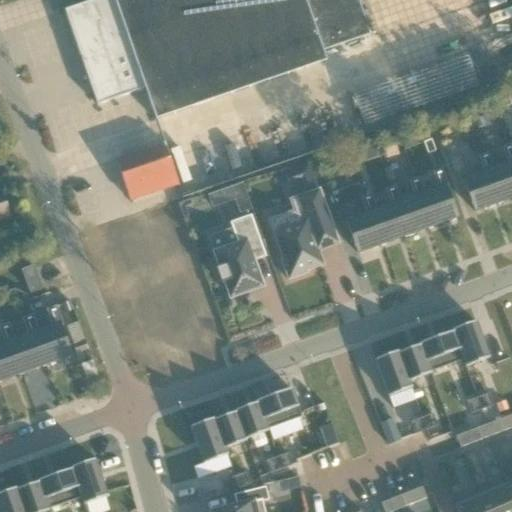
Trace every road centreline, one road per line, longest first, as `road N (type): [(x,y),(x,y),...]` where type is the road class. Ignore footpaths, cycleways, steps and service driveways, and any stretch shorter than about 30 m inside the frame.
road 1 (unclassified): [(128,412),(511,276)]
road 2 (residential): [(128,412),(0,55)]
road 3 (unclassified): [(0,458),(128,412)]
